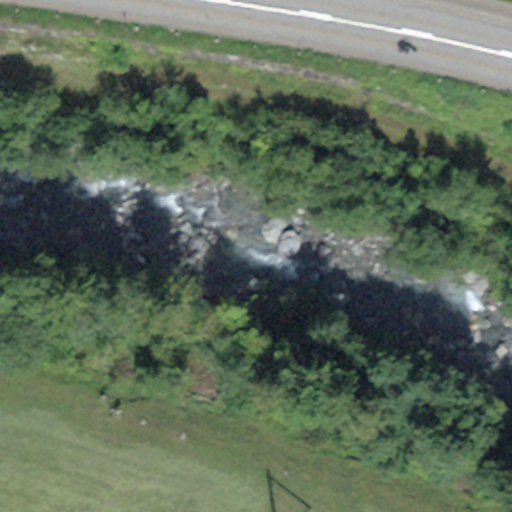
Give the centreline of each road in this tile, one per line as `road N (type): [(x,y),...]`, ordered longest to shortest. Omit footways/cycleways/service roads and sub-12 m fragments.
road 1 (track): [(0,74),(166,88),(330,121),(435,145),(511,181)]
road 2 (primary): [(201,0),(511,58)]
